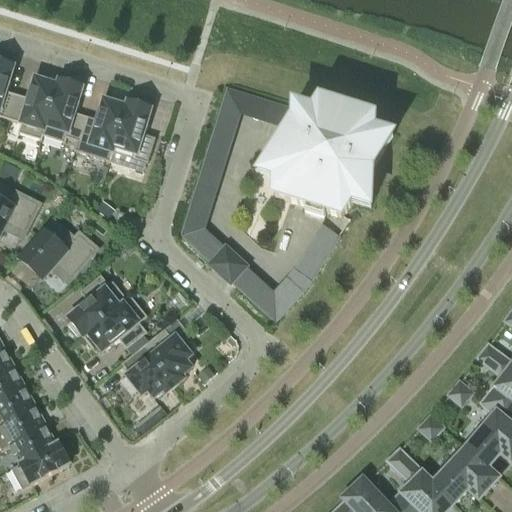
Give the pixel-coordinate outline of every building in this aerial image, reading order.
[(0,120),(9,123),(17,98),(5,94),(13,69),(9,68),(10,64),(0,61),(0,120)] [(17,98),(9,123),(20,126),(17,136),(40,143),(59,84),(40,78),(39,82),(34,81),(28,101),(17,98)] [(74,154),(85,119),(74,116),(82,91),(77,89),(78,85),(64,81),(62,85),(59,84),(40,143),(41,143),(42,139),(65,146),(66,141),(77,144),(74,154)] [(309,285),(336,239),(319,227),(291,273),(273,295),(244,272),(247,269),(223,246),(220,249),(203,232),(237,117),(253,123),(259,103),(224,89),(178,238),(206,265),(204,267),(229,291),(232,288),(273,325),(309,285)] [(109,165),(127,105),(109,99),(108,104),(103,102),(97,123),(85,119),(74,154),(109,165)] [(127,105),(109,165),(110,165),(114,151),(134,157),(132,161),(147,166),(155,141),(143,137),(151,112),(146,111),(147,107),(132,102),(131,106),(127,105)] [(294,109),(294,113),(294,114),(293,122),(289,130),(273,155),(301,165),(298,174),(274,165),(274,166),(273,167),(273,168),(275,168),(275,171),(277,171),(277,169),(297,175),(289,201),(286,201),(285,203),(288,203),(287,205),(288,206),(289,206),(293,207),(293,205),(290,204),(291,202),(290,202),(293,194),(308,199),(305,209),(303,208),(303,210),(305,211),(304,216),(314,219),(323,222),(325,215),(341,220),(342,219),(342,218),(358,194),(370,198),(372,172),(386,150),(385,150),(373,146),(374,120),(373,120),(357,115),(358,113),(330,105),(330,107),(320,104),(313,114),(294,109)] [(0,172),(0,179),(13,186),(20,172),(4,164),(0,172)] [(0,238),(6,226),(24,235),(38,208),(0,188),(0,238)] [(117,215),(114,227),(133,247),(141,222),(117,215)] [(42,234),(18,261),(37,277),(42,281),(43,282),(44,281),(46,279),(55,268),(70,280),(95,252),(78,237),(74,243),(55,227),(46,238),(42,234)] [(83,340),(131,300),(127,303),(112,285),(108,288),(100,278),(80,295),(88,305),(67,321),(70,325),(67,327),(77,339),(80,337),(83,340)] [(131,300),(83,340),(95,355),(99,352),(102,356),(118,342),(126,352),(147,335),(139,326),(146,319),(131,300)] [(164,332),(142,350),(175,390),(184,382),(181,379),(191,371),(184,363),(190,358),(175,339),(185,332),(177,322),(164,332)] [(126,380),(120,385),(131,399),(137,393),(141,399),(147,394),(153,402),(163,394),(164,396),(165,397),(166,396),(170,393),(175,390),(142,350),(123,365),(121,367),(129,377),(126,379),(126,380)] [(484,406),(496,416),(506,423),(511,415),(511,367),(511,368),(487,350),(478,361),(503,380),(496,390),(484,406)] [(0,380),(13,373),(2,354),(0,355),(0,380)] [(0,404),(23,392),(13,373),(0,380),(0,404)] [(458,381),(449,399),(467,408),(476,390),(458,381)] [(0,429),(33,411),(23,392),(0,404),(0,429)] [(0,452),(0,454),(44,430),(33,411),(0,429),(0,452)] [(496,416),(465,452),(487,471),(499,456),(506,462),(511,466),(511,464),(511,428),(506,423),(496,416)] [(11,473),(58,447),(58,446),(54,448),(44,430),(0,454),(1,454),(10,450),(19,467),(10,472),(11,473)] [(58,447),(11,473),(22,493),(42,482),(57,474),(69,467),(58,447)] [(464,453),(434,486),(455,505),(467,492),(473,498),(478,503),(486,494),(498,481),(487,471),(465,452),(464,453)] [(447,511),(453,507),(455,505),(434,486),(399,454),(388,464),(411,487),(401,497),(388,510),(390,511),(447,511)] [(390,511),(388,510),(362,483),(342,502),(345,505),(337,511),(390,511)]
